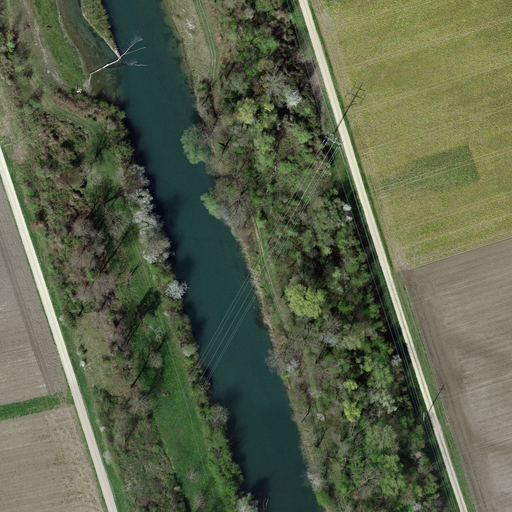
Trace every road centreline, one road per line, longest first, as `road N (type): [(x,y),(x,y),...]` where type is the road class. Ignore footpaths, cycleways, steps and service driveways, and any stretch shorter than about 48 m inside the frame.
road 1 (track): [(305,0),(466,511)]
road 2 (track): [(0,166),(110,511)]
